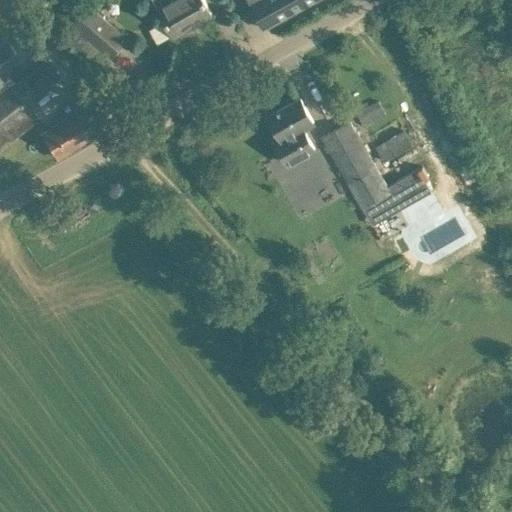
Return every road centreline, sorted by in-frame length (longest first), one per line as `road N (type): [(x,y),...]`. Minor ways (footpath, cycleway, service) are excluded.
road 1 (track): [(133,128),(457,511)]
road 2 (unclassified): [(133,128),(370,0)]
road 3 (unclassified): [(133,128),(0,2)]
road 4 (unclassified): [(0,203),(133,128)]
